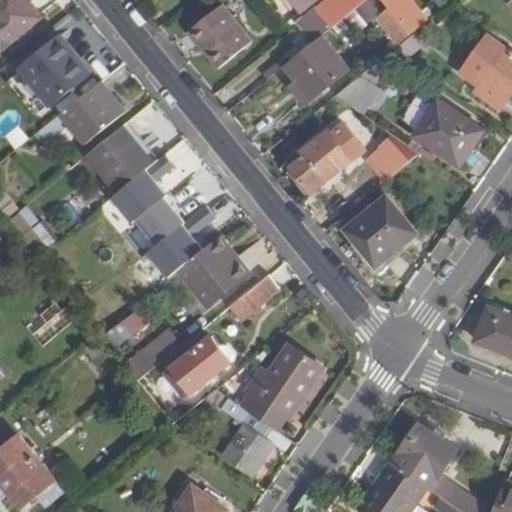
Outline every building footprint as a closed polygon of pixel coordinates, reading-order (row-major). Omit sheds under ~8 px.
[(0,0),(0,48),(1,50),(43,17),(29,0),(0,0)] [(325,0),(315,8),(333,29),(335,27),(368,0),(325,0)] [(387,8),(380,0),(368,0),(335,27),(346,40),(387,8)] [(380,0),(387,8),(410,37),(414,34),(430,20),(413,0),(380,0)] [(219,71),(253,43),(223,6),(189,33),(219,71)] [(315,8),(298,22),(315,44),(324,36),(333,29),(315,8)] [(502,108),(511,93),(511,52),(484,33),(454,75),(502,108)] [(405,59),(423,45),(414,34),(410,37),(397,48),(405,59)] [(307,105),(351,69),(324,36),(315,44),(287,67),(298,81),(291,86),(307,105)] [(53,104),(89,74),(58,37),(22,66),(53,104)] [(378,85),(362,75),(336,96),(352,107),(378,85)] [(86,144),(122,115),(97,85),(62,113),(86,144)] [(461,166),(485,131),(439,100),(415,135),(461,166)] [(124,126),(88,155),(118,193),(154,164),(124,126)] [(333,131),(321,141),(345,169),(357,159),(356,158),(367,150),(350,129),(345,133),(344,130),(337,135),(333,131)] [(381,146),(396,165),(406,156),(390,138),(381,146)] [(321,141),(307,152),(331,181),(345,169),(321,141)] [(288,160),(315,193),(331,181),(307,152),(303,147),(288,160)] [(3,189),(0,191),(0,207),(9,219),(20,209),(3,189)] [(348,229),(378,266),(418,233),(388,196),(348,229)] [(168,212),(161,218),(145,200),(110,229),(125,249),(132,243),(150,265),(187,234),(168,212)] [(20,213),(10,221),(26,241),(38,255),(47,247),(20,213)] [(207,306),(250,272),(221,236),(179,270),(207,306)] [(59,241),(39,257),(55,277),(75,261),(59,241)] [(281,287),(269,273),(244,294),(230,305),(242,318),(255,307),(281,287)] [(44,346),(73,322),(56,301),(27,325),(44,346)] [(511,315),(491,307),(477,342),(511,356),(511,315)] [(117,346),(132,335),(123,323),(108,334),(117,346)] [(181,345),(169,330),(126,363),(138,378),(164,358),(181,345)] [(100,332),(82,346),(94,360),(111,346),(100,332)] [(211,335),(188,354),(181,345),(164,358),(171,367),(167,371),(187,397),(232,361),(211,335)] [(263,368),(248,390),(250,391),(240,405),(272,426),(281,432),(290,417),(285,414),(298,395),(304,398),(324,367),(289,344),(270,373),(263,368)] [(89,407),(101,388),(81,376),(70,395),(89,407)] [(275,443),(265,436),(272,426),(240,405),(217,389),(206,397),(244,423),(222,455),(254,476),(275,443)] [(304,398),(298,395),(285,414),(290,417),(304,398)] [(420,424),(393,464),(430,489),(463,511),(485,511),(486,509),(441,477),(459,450),(420,424)] [(281,432),(272,426),(265,436),(275,443),(287,451),(294,441),(281,432)] [(0,499),(9,492),(21,507),(37,495),(56,479),(20,435),(0,451),(0,499)] [(386,480),(363,511),(413,511),(430,489),(393,464),(392,464),(382,477),(386,480)] [(382,477),(360,511),(361,511),(363,511),(386,480),(382,477)] [(56,479),(37,495),(46,506),(65,490),(56,479)] [(499,511),(511,511),(511,482),(499,511)] [(227,511),(229,510),(193,486),(174,511),(227,511)]
